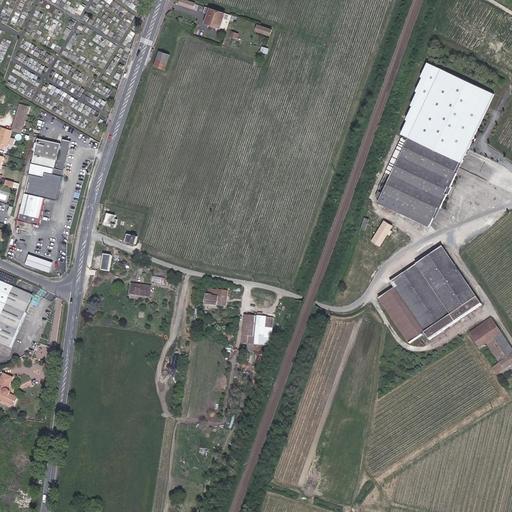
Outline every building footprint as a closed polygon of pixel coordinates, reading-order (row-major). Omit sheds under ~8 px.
[(195,4),(184,0),(180,0),(179,4),(193,9),(195,4)] [(228,20),(230,15),(205,7),(204,12),(209,14),(206,23),(221,28),(224,19),(228,20)] [(271,36),(273,30),(258,25),(256,31),(271,36)] [(160,52),(155,66),(165,69),(170,55),(160,52)] [(409,122),(405,129),(429,145),(460,164),(461,165),(496,98),(430,64),(423,78),(424,78),(417,92),(419,93),(413,106),(414,107),(408,121),(409,122)] [(12,130),(21,133),(29,107),(20,104),(12,130)] [(12,130),(3,127),(0,135),(0,147),(3,149),(5,145),(8,146),(12,130)] [(377,203),(403,216),(427,228),(437,208),(439,208),(456,175),(455,174),(460,164),(429,145),(405,129),(402,135),(409,139),(408,141),(402,138),(378,186),(379,187),(377,190),(378,191),(376,195),(377,195),(377,197),(380,198),(377,203)] [(61,144),(38,138),(37,143),(35,142),(33,150),(35,150),(22,206),(19,220),(39,225),(46,197),(58,200),(71,141),(63,139),(56,168),(55,168),(61,144)] [(116,227),(118,219),(115,219),(116,215),(108,213),(106,220),(105,220),(104,224),(116,227)] [(378,241),(391,223),(384,217),(370,236),(378,241)] [(121,225),(124,225),(125,227),(126,229),(128,229),(130,228),(131,227),(132,226),(133,224),(132,222),(131,221),(129,220),(128,220),(126,221),(125,222),(122,221),(121,225)] [(126,241),(136,244),(138,236),(128,233),(126,241)] [(426,336),(453,319),(478,303),(441,246),(389,279),(392,284),(377,294),(406,340),(422,330),(426,336)] [(31,255),(28,264),(34,266),(35,264),(34,264),(36,257),(31,255)] [(109,272),(111,256),(104,255),(101,271),(109,272)] [(46,260),(36,257),(34,264),(35,264),(34,266),(44,270),(46,265),(44,264),(46,260)] [(120,260),(115,258),(114,258),(111,271),(116,273),(120,260)] [(54,263),(46,260),(44,264),(46,265),(44,270),(51,272),(54,263)] [(166,278),(153,276),(152,282),(165,284),(166,278)] [(0,343),(9,348),(32,293),(0,279),(0,343)] [(152,286),(132,284),(131,294),(150,296),(152,286)] [(227,307),(229,291),(209,289),(209,294),(206,294),(205,304),(227,307)] [(262,316),(263,313),(258,312),(258,316),(245,315),(242,343),(248,344),(254,344),(270,345),(271,338),(260,337),(262,316)] [(271,338),(276,338),(277,330),(275,330),(275,327),(273,327),(274,318),(262,316),(260,337),(271,338)] [(511,359),(511,355),(488,318),(465,332),(475,347),(481,343),(494,361),(487,366),(492,373),(511,359)] [(245,349),(244,351),(253,352),(254,344),(248,344),(247,349),(245,349)] [(1,402),(11,406),(14,399),(15,395),(14,395),(18,384),(8,380),(3,394),(3,396),(1,402)] [(14,399),(11,406),(19,410),(22,402),(14,399)]
